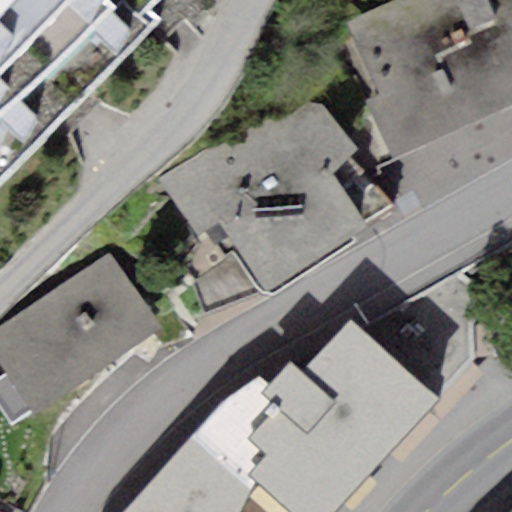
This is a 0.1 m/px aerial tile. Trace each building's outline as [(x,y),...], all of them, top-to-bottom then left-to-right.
[(0,0),(0,183),(151,31),(123,3),(115,9),(106,0),(0,0)] [(511,0),(399,0),(347,24),(377,89),(362,96),(393,163),(511,108),(511,0)] [(221,138),(157,180),(197,238),(205,233),(215,247),(217,245),(225,256),(234,252),(263,292),(273,295),(354,244),(350,239),(366,229),(362,224),(392,207),(348,156),(356,150),(321,105),(309,103),(231,152),(221,138)] [(109,254),(0,328),(0,365),(7,376),(0,380),(0,408),(11,425),(31,412),(36,418),(162,332),(109,254)] [(460,274),(364,330),(435,395),(471,358),(468,322),(485,301),(460,274)] [(364,330),(350,318),(301,371),(292,362),(272,384),(264,376),(232,394),(125,511),(336,511),(440,400),(435,395),(364,330)]
